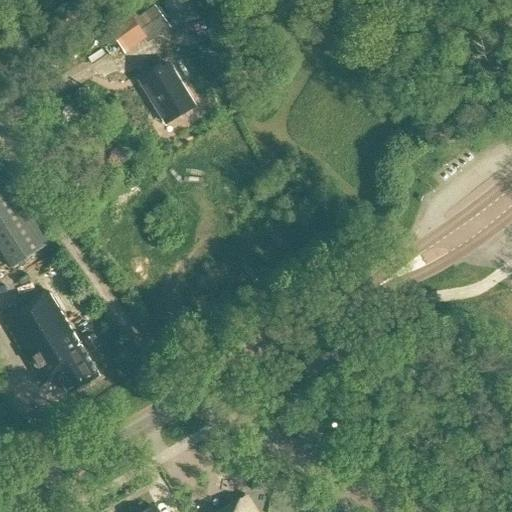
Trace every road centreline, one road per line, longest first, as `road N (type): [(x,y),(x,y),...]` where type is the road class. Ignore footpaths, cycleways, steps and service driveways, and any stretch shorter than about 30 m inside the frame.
road 1 (track): [(0,138),(150,358),(190,395)]
road 2 (residential): [(398,511),(190,395)]
road 3 (secondary): [(0,505),(190,395)]
road 4 (secondary): [(190,395),(363,294)]
road 5 (secondary): [(363,294),(428,270),(487,234)]
road 6 (secondary): [(470,212),(363,294)]
